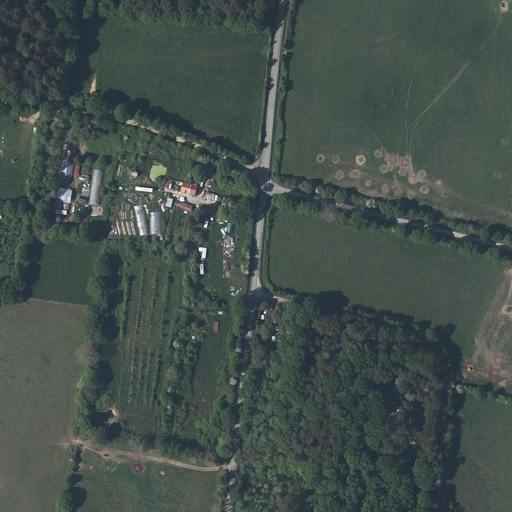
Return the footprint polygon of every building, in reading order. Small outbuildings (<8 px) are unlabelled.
[(83,150),(64,147),(61,170),(81,173),(83,150)] [(93,169),(90,204),(99,205),(103,170),(93,169)] [(197,196),(200,187),(194,185),(195,180),(188,179),(187,183),(167,178),(166,180),(164,180),(164,184),(163,185),(162,187),(197,196)] [(82,192),(59,188),(56,205),(79,209),(82,192)] [(215,201),(216,194),(207,192),(205,198),(215,201)] [(172,208),(174,199),(169,198),(166,206),(172,208)] [(193,205),(178,201),(177,205),(183,206),(182,209),(192,211),(193,205)] [(144,204),(135,206),(139,235),(148,234),(144,204)] [(150,233),(161,233),(162,212),(151,212),(150,233)] [(289,353),(290,338),(279,336),(279,341),(281,342),(281,352),(289,353)] [(399,392),(393,395),(397,404),(404,401),(399,392)]
